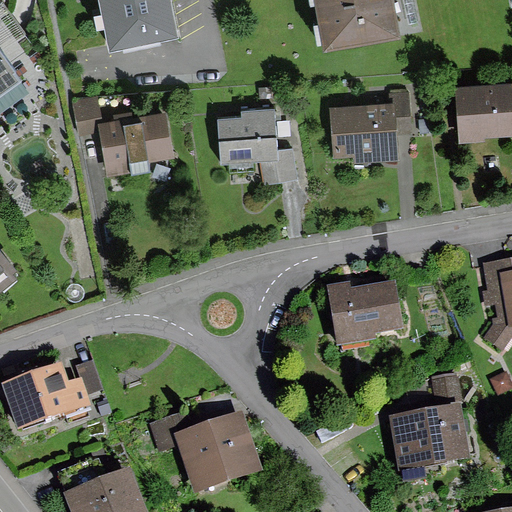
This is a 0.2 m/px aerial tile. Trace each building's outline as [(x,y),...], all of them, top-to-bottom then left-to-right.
[(178,36),(170,0),(98,0),(109,50),(178,36)] [(311,0),(321,53),(398,39),(390,0),(311,0)] [(0,91),(19,77),(0,51),(0,91)] [(511,86),(454,91),(458,148),(511,143),(511,86)] [(269,88),(258,88),(259,102),(270,102),(269,88)] [(387,105),(327,111),(332,162),(352,160),(353,168),(399,163),(397,138),(412,136),(408,91),(386,93),(387,105)] [(104,126),(97,97),(71,103),(79,139),(98,134),(97,127),(104,126)] [(220,169),(261,166),(264,188),(296,183),(292,151),(276,153),(273,112),(241,115),(241,122),(217,124),(220,169)] [(104,126),(97,127),(98,134),(106,180),(131,176),(129,169),(173,162),(165,116),(104,126)] [(280,118),(280,142),(290,143),(291,118),(280,118)] [(6,240),(0,232),(0,290),(25,270),(3,242),(6,240)] [(511,263),(482,269),(487,295),(483,295),(485,311),(495,310),(497,323),(491,324),(492,329),(483,342),(503,355),(511,340),(511,263)] [(400,340),(393,290),(350,296),(350,291),(326,295),(336,355),(375,348),(374,344),(400,340)] [(74,371),(80,387),(84,399),(104,392),(94,364),(74,371)] [(84,399),(80,387),(68,391),(62,373),(0,395),(16,440),(90,415),(84,399)] [(511,386),(506,375),(490,383),(498,398),(511,390),(511,386)] [(459,378),(431,382),(435,409),(463,404),(459,378)] [(460,415),(388,428),(400,493),(425,488),(423,476),(469,468),(460,415)] [(159,456),(175,450),(173,445),(190,439),(182,416),(149,427),(159,456)] [(190,439),(173,445),(175,450),(194,505),(264,481),(243,421),(190,439)] [(99,469),(62,484),(69,502),(63,505),(66,511),(141,511),(129,479),(106,488),(99,469)]
